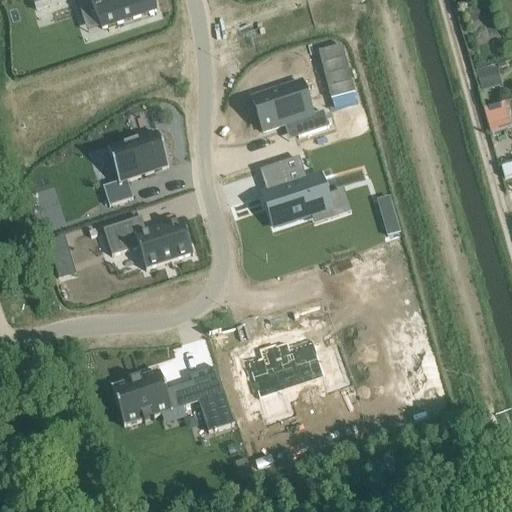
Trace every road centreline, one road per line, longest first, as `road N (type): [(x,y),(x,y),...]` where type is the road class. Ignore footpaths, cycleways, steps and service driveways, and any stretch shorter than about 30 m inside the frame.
road 1 (residential): [(218,291),(222,250),(204,173),(204,75),(193,0)]
road 2 (residential): [(511,239),(443,0)]
road 3 (residential): [(8,350),(80,326),(174,318),(218,291)]
road 4 (track): [(62,511),(0,323)]
